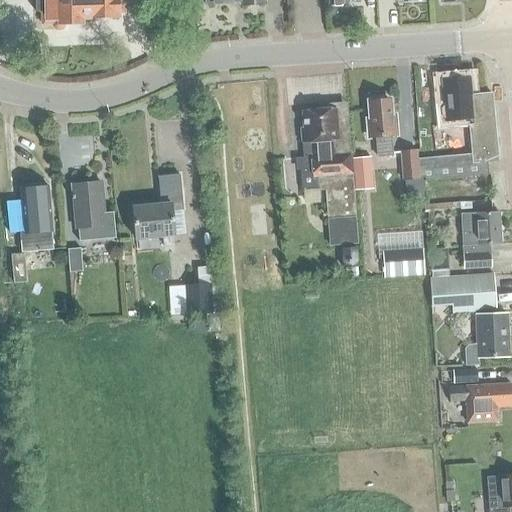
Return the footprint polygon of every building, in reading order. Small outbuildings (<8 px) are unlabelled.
[(41,11),(41,25),(75,23),(79,22),(79,20),(117,18),(117,14),(122,13),(121,0),(35,0),(36,12),(41,11)] [(206,0),(207,3),(209,9),(213,8),(214,3),(242,1),(242,4),(262,3),(261,0),(206,0)] [(470,78),(443,80),(445,107),(443,110),(443,116),(446,118),(446,121),(456,120),(458,135),(471,134),(470,125),(474,125),(471,97),(472,97),(470,78)] [(474,125),(470,125),(471,134),(473,157),(473,165),(487,163),(498,162),(492,95),(472,97),(471,97),(474,125)] [(391,116),(390,101),(367,103),(369,121),(366,121),(367,125),(364,126),(364,135),(368,134),(368,139),(375,138),(377,155),(392,154),(390,136),(397,136),(395,116),(391,116)] [(335,110),(333,110),(333,105),(317,107),(318,111),(302,113),(303,129),(300,129),(302,144),(304,158),(300,159),(303,192),(325,190),(330,248),(361,245),(347,110),(335,112),(335,110)] [(402,182),(418,180),(416,161),(416,153),(399,154),(402,182)] [(473,157),(418,161),(420,178),(425,178),(425,183),(488,177),(487,163),(473,165),(473,157)] [(182,209),(179,173),(158,175),(161,205),(132,207),(135,239),(161,237),(162,247),(173,246),(172,236),(175,235),(173,210),(182,209)] [(100,183),(72,185),(76,230),(78,230),(79,242),(116,238),(113,212),(103,213),(100,183)] [(28,233),(43,231),(45,244),(57,242),(51,186),(24,188),(28,233)] [(461,219),(462,237),(464,271),(491,269),(490,247),(500,247),(498,216),(461,219)] [(80,249),(67,250),(69,274),(82,273),(80,249)] [(342,251),(345,271),(358,269),(355,249),(342,251)] [(26,282),(23,252),(10,253),(13,283),(26,282)] [(431,278),(448,277),(447,265),(431,265),(431,278)] [(493,275),(430,279),(433,314),(435,314),(434,308),(433,280),(449,279),(451,307),(452,313),(476,311),(480,347),(467,348),(463,352),(465,369),(478,367),(477,360),(481,359),(508,357),(505,315),(496,316),(493,275)] [(185,287),(186,317),(212,316),(211,286),(185,287)] [(476,370),(452,371),(440,372),(440,384),(477,382),(476,370)] [(511,407),(510,386),(448,390),(449,403),(465,402),(466,424),(496,422),(495,408),(511,407)] [(511,508),(511,477),(486,480),(488,511),(508,511),(508,509),(511,508)] [(453,491),(445,492),(446,503),(454,502),(453,491)]
